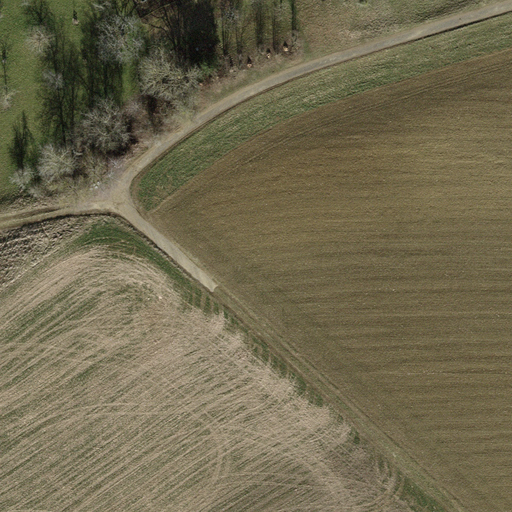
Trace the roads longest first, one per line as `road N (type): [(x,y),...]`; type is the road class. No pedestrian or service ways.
road 1 (track): [(511,13),(337,62),(151,160),(134,199),(460,511)]
road 2 (track): [(134,199),(0,219)]
